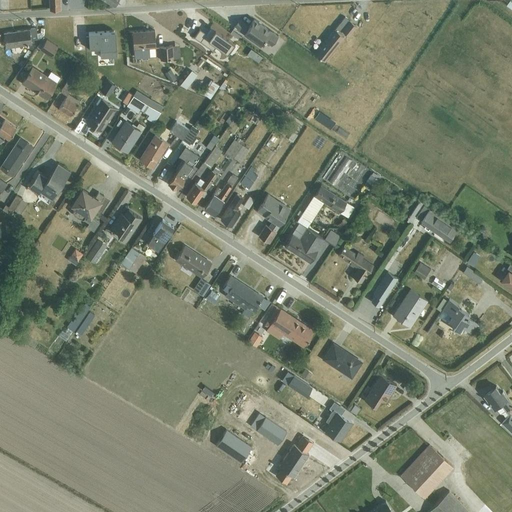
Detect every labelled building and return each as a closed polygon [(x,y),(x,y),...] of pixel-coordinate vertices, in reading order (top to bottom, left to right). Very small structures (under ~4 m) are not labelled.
[(49,0),(50,8),(61,8),(60,0),(49,0)] [(192,18),(199,46),(214,43),(208,14),(192,18)] [(335,29),(344,36),(346,33),(342,30),(350,20),(345,16),(335,29)] [(254,19),(244,33),(260,45),(264,40),(271,45),(278,36),(254,19)] [(342,30),(346,33),(349,36),(357,26),(350,20),(342,30)] [(36,27),(4,32),(6,47),(32,43),(32,42),(34,41),(33,38),(38,38),(36,27)] [(155,29),(133,31),(134,55),(150,54),(150,56),(156,55),(155,29)] [(344,36),(335,29),(316,54),(324,61),(344,36)] [(47,38),(58,45),(63,37),(56,32),(55,33),(53,32),(51,33),(47,38)] [(58,45),(47,38),(44,35),(37,45),(40,47),(40,48),(51,55),(58,45)] [(174,58),(173,45),(160,46),(161,59),(174,58)] [(33,65),(22,81),(47,97),(60,76),(51,70),(48,75),(33,65)] [(171,68),(165,72),(171,82),(177,78),(171,68)] [(191,69),(180,84),(186,88),(197,74),(191,69)] [(67,94),(59,107),(71,115),(72,113),(78,118),(83,110),(76,106),(80,100),(68,93),(76,81),(70,76),(60,91),(67,94)] [(101,90),(99,92),(103,95),(105,92),(108,95),(115,84),(108,79),(107,80),(106,79),(100,89),(101,90)] [(209,85),(204,94),(210,98),(219,85),(211,79),(207,84),(209,85)] [(134,93),(161,111),(164,106),(137,88),(134,93)] [(128,103),(134,93),(128,91),(123,100),(128,103)] [(134,93),(128,103),(127,104),(138,111),(140,107),(147,112),(145,115),(154,121),(161,111),(134,93)] [(103,98),(89,120),(94,123),(92,125),(94,126),(94,127),(95,128),(96,127),(100,130),(116,107),(103,98)] [(248,109),(243,115),(249,118),(253,112),(248,109)] [(180,115),(171,131),(183,138),(193,124),(180,115)] [(0,120),(0,141),(1,142),(5,136),(9,139),(17,128),(14,126),(5,119),(2,122),(0,120)] [(127,119),(113,140),(127,149),(140,128),(141,129),(144,125),(138,121),(136,125),(127,119)] [(192,126),(183,139),(190,144),(198,131),(192,126)] [(155,134),(140,158),(153,166),(169,142),(155,134)] [(214,135),(206,146),(211,149),(219,138),(214,135)] [(20,137),(0,167),(12,174),(32,145),(20,137)] [(233,157),(242,144),(244,141),(238,137),(236,140),(234,139),(225,152),(233,157)] [(312,165),(322,145),(310,139),(300,158),(312,165)] [(242,144),(233,157),(240,162),(249,149),(242,144)] [(215,145),(204,162),(211,167),(222,150),(215,145)] [(185,177),(192,167),(194,163),(189,160),(194,152),(185,146),(178,156),(184,160),(168,183),(177,189),(185,177)] [(292,158),(287,166),(295,172),(301,163),(292,158)] [(39,171),(29,186),(38,192),(40,190),(52,198),(71,170),(58,162),(48,177),(39,171)] [(195,182),(186,195),(196,201),(200,195),(202,198),(221,169),(216,165),(205,181),(200,178),(197,183),(195,182)] [(252,166),(246,175),(254,180),(258,175),(253,172),(255,168),(252,166)] [(192,167),(185,177),(190,180),(196,171),(192,167)] [(373,172),(367,180),(375,186),(380,179),(379,179),(381,177),(373,172)] [(218,187),(204,207),(214,213),(238,177),(233,173),(222,190),(218,187)] [(245,176),(240,182),(248,188),(254,182),(245,176)] [(268,201),(281,208),(291,189),(271,178),(253,210),(260,214),(268,201)] [(325,238),(324,238),(307,227),(324,202),(348,216),(355,206),(321,184),(303,211),(299,209),(296,213),(300,216),(296,221),(299,222),(284,245),(310,262),(325,238)] [(95,209),(105,194),(98,190),(95,196),(83,188),(72,205),(75,207),(73,211),(74,212),(77,216),(84,218),(89,221),(87,224),(93,229),(99,220),(91,215),(95,209)] [(5,203),(2,208),(11,213),(13,210),(17,213),(19,211),(20,212),(27,201),(21,197),(22,197),(16,193),(9,205),(5,203)] [(237,193),(221,218),(231,225),(240,211),(236,208),(243,197),(237,193)] [(105,194),(95,209),(100,212),(109,198),(105,194)] [(250,196),(244,205),(249,209),(255,199),(250,196)] [(416,216),(424,203),(420,200),(406,220),(411,223),(416,216)] [(424,203),(416,216),(426,224),(424,227),(428,230),(430,227),(449,240),(458,227),(424,203)] [(120,211),(110,226),(119,232),(118,235),(126,240),(142,217),(129,208),(125,214),(120,211)] [(238,227),(252,232),(259,214),(245,209),(238,227)] [(163,218),(148,240),(159,247),(174,226),(163,218)] [(324,238),(325,238),(334,245),(340,235),(330,228),(324,238)] [(479,229),(474,236),(485,243),(490,236),(479,229)] [(32,235),(23,238),(26,244),(34,241),(32,235)] [(97,238),(86,255),(95,262),(107,244),(97,238)] [(184,245),(175,260),(202,277),(211,263),(184,245)] [(344,245),(338,254),(351,262),(350,264),(353,266),(354,265),(358,267),(353,276),(361,282),(373,264),(363,257),(364,255),(358,251),(357,253),(344,245)] [(131,246),(120,262),(136,272),(146,255),(131,246)] [(76,247),(68,258),(75,264),(83,252),(76,247)] [(473,251),(467,261),(474,266),(480,256),(473,251)] [(420,262),(414,272),(424,279),(431,268),(420,262)] [(506,274),(503,278),(511,284),(511,264),(505,273),(506,274)] [(467,265),(463,272),(479,283),(483,277),(467,265)] [(376,294),(371,301),(379,306),(398,277),(388,271),(374,293),(376,294)] [(257,304),(263,296),(231,275),(222,288),(228,291),(225,295),(245,308),(242,312),(248,316),(257,304)] [(435,277),(431,283),(441,290),(446,283),(435,277)] [(201,278),(196,286),(205,293),(211,284),(201,278)] [(411,288),(393,315),(410,326),(427,299),(411,288)] [(212,289),(206,297),(214,304),(220,296),(212,289)] [(263,296),(257,304),(264,309),(270,301),(263,296)] [(443,297),(436,308),(441,311),(439,315),(448,321),(448,320),(454,324),(452,328),(460,333),(463,327),(472,333),(478,323),(468,316),(469,314),(458,307),(459,305),(449,299),(448,300),(443,297)] [(71,319),(67,325),(73,330),(90,305),(85,302),(73,320),(71,319)] [(268,327),(281,308),(277,305),(264,325),(268,327)] [(281,308),(268,327),(266,330),(280,339),(283,333),(303,346),(314,330),(281,308)] [(236,329),(243,333),(249,325),(242,320),(236,329)] [(62,330),(59,335),(66,340),(69,335),(62,330)] [(254,331),(248,341),(257,346),(263,336),(254,331)] [(334,343),(323,359),(351,378),(361,361),(334,343)] [(305,368),(301,374),(308,379),(312,373),(305,368)] [(381,374),(364,399),(376,406),(381,398),(384,400),(387,395),(389,396),(397,384),(381,374)] [(510,413),(507,417),(502,422),(511,430),(511,413),(511,414),(511,413),(511,412),(509,410),(511,407),(511,400),(509,397),(508,397),(503,390),(501,391),(497,386),(485,394),(496,409),(497,408),(503,404),(510,413)] [(333,408),(341,413),(344,409),(329,398),(324,404),(332,410),(333,408)] [(355,404),(350,410),(356,414),(361,408),(355,404)] [(503,404),(497,408),(501,413),(504,413),(507,417),(510,413),(503,404)] [(257,405),(246,422),(276,442),(285,429),(274,422),(276,418),(257,405)] [(284,422),(289,424),(296,410),(290,407),(284,422)] [(333,408),(332,410),(326,419),(330,423),(325,430),(340,440),(352,421),(341,413),(333,408)] [(289,424),(301,432),(310,418),(297,410),(289,424)] [(233,426),(219,447),(240,462),(255,441),(233,426)] [(297,445),(307,452),(313,442),(305,436),(303,435),(297,445)] [(511,511),(511,479),(475,442),(457,459),(467,471),(461,476),(495,511),(511,511)] [(307,452),(297,445),(294,443),(279,465),(281,467),(275,474),(287,482),(292,474),(294,475),(309,453),(307,452)] [(429,444),(400,475),(424,498),(454,466),(429,444)] [(471,511),(450,490),(427,511),(471,511)] [(394,511),(386,500),(369,511),(394,511)]
